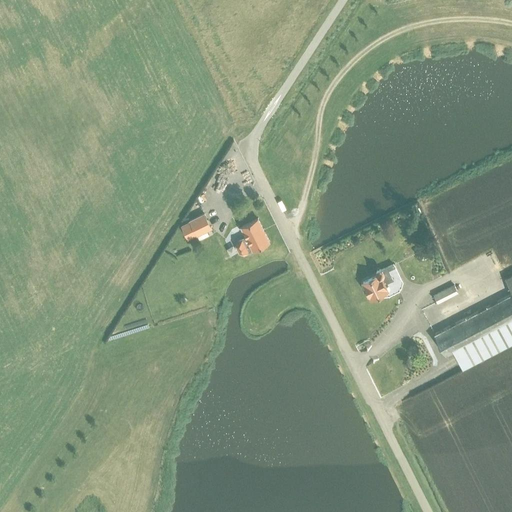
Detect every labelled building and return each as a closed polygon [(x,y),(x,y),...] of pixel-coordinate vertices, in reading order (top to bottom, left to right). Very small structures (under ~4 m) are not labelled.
[(197,235),(211,228),(205,213),(190,220),(197,235)] [(270,241),(258,218),(242,227),(246,236),(238,240),(236,245),(240,252),(245,254),(270,241)] [(317,255),(324,253),(322,247),(316,249),(317,255)] [(419,258),(430,258),(430,249),(419,249),(419,258)] [(388,270),(395,267),(394,264),(378,271),(379,274),(363,282),(371,299),(388,291),(384,284),(393,280),(388,270)] [(446,356),(454,351),(463,369),(511,343),(511,274),(505,278),(511,291),(511,293),(435,334),(446,356)] [(434,295),(438,302),(458,292),(454,285),(434,295)]
